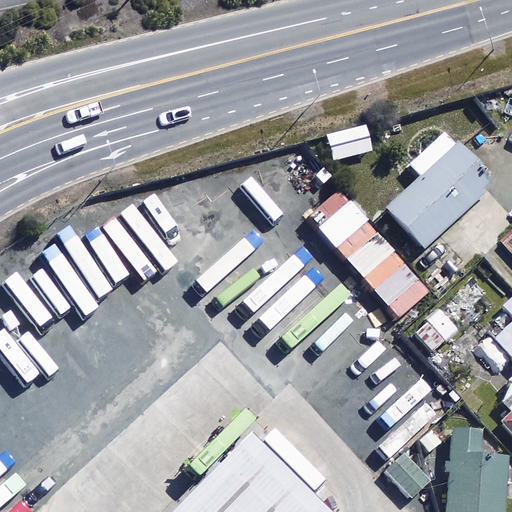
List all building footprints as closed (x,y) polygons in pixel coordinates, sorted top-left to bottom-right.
[(369,156),(362,131),(324,140),(330,166),(369,156)] [(489,193),(440,140),(406,171),(416,183),(382,214),(420,256),(489,193)] [(511,300),(500,311),(511,323),(490,343),(511,367),(511,300)] [(410,340),(428,359),(455,334),(438,315),(410,340)] [(511,417),(499,430),(511,444),(511,417)] [(501,511),(506,443),(450,440),(444,511),(501,511)] [(313,511),(248,447),(184,511),(313,511)] [(424,488),(403,461),(385,475),(406,502),(424,488)]
